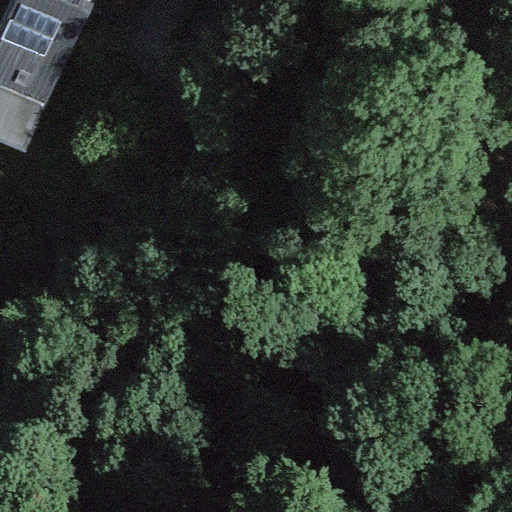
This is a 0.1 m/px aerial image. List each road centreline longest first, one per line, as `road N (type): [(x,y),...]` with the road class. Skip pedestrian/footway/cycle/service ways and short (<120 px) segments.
road 1 (unknown): [(7,511),(198,130)]
road 2 (track): [(472,0),(470,113),(511,308)]
